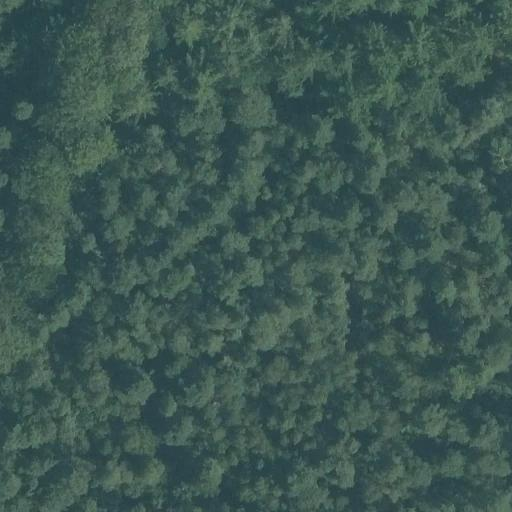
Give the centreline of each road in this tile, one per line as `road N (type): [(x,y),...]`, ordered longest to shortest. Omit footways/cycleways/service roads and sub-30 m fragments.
road 1 (track): [(511,64),(328,87),(210,88),(90,36)]
road 2 (track): [(103,0),(0,290)]
